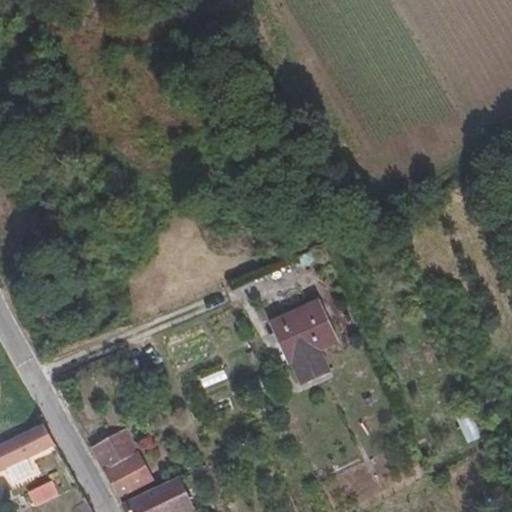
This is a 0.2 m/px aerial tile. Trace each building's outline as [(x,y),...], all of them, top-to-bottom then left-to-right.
[(272,328),(289,369),(298,392),(329,378),(320,356),(340,347),(322,306),(272,328)] [(0,446),(0,471),(53,446),(42,426),(38,428),(0,446)] [(104,475),(137,455),(123,430),(90,449),(104,475)] [(153,482),(137,455),(104,475),(119,502),(153,482)] [(192,511),(179,480),(122,507),(124,511),(192,511)] [(34,510),(59,496),(51,481),(26,495),(34,510)]
